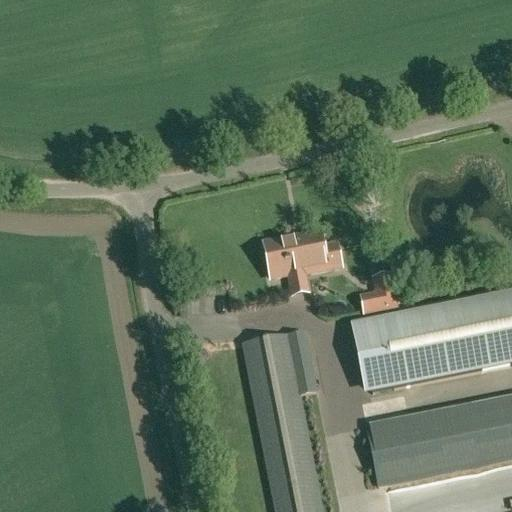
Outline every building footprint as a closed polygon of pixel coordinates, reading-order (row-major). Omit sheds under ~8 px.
[(307,295),(304,280),(304,276),(339,269),(335,245),(321,247),(319,235),(264,246),(271,282),(288,279),(292,298),(307,295)] [(392,277),(371,280),(374,295),(359,298),(362,315),(397,309),(392,277)] [(511,295),(359,326),(372,396),(511,369),(511,295)] [(312,378),(307,357),(291,360),(287,340),(242,349),(274,511),(321,511),(296,381),(312,378)] [(379,490),(511,464),(511,400),(367,429),(379,490)]
